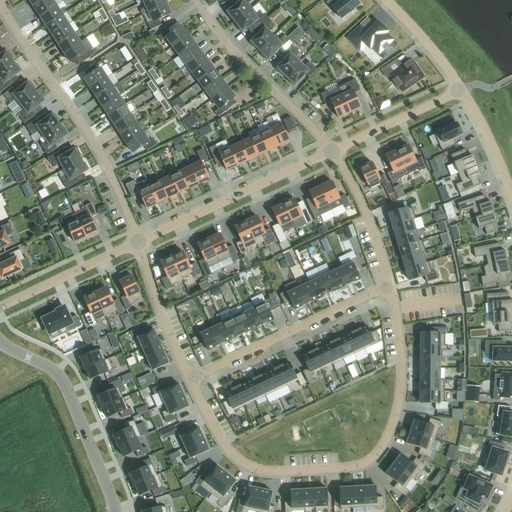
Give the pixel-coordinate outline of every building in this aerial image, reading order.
[(52,0),(46,0),(35,8),(41,17),(56,7),(52,0)] [(140,11),(143,15),(149,13),(166,5),(163,0),(149,0),(144,3),(147,8),(140,11)] [(251,0),(235,0),(239,4),(226,14),(231,20),(233,19),(235,22),(253,9),(249,4),(252,1),(251,0)] [(330,0),(326,3),(332,10),(333,9),(342,19),(350,13),(351,14),(355,11),(354,10),(360,5),(355,0),(330,0)] [(286,4),(282,8),(287,13),(291,9),(286,4)] [(151,31),(162,26),(159,20),(171,15),(166,5),(149,13),(154,23),(148,25),(151,31)] [(56,7),(41,17),(47,26),(63,16),(67,13),(64,9),(60,11),(56,7)] [(253,9),(235,22),(238,26),(236,27),(241,33),(254,23),(258,28),(269,19),(265,14),(264,15),(260,11),(257,14),(253,9)] [(118,21),(114,24),(117,29),(129,22),(127,18),(123,20),(119,14),(116,16),(118,21)] [(63,16),(47,26),(53,35),(68,25),(63,16)] [(269,19),(258,28),(262,32),(250,44),(256,50),(257,48),(260,51),(273,38),(269,33),(275,28),(271,24),(273,23),(269,19)] [(305,31),(310,26),(305,21),(300,26),(305,31)] [(360,28),(349,39),(360,50),(366,45),(370,49),(372,47),(383,58),(396,46),(385,34),(387,32),(386,31),(380,24),(379,25),(379,24),(368,35),(360,28)] [(68,25),(53,35),(59,45),(75,34),(68,25)] [(114,33),(110,26),(101,31),(105,38),(114,33)] [(173,48),(188,36),(181,27),(171,35),(167,30),(158,37),(162,42),(166,39),(173,48)] [(310,28),(306,33),(311,38),(316,33),(310,28)] [(75,34),(59,45),(65,54),(81,44),(75,34)] [(188,36),(173,48),(180,56),(195,45),(188,36)] [(276,36),(273,38),(260,51),(263,54),(262,56),(267,61),(279,50),(283,55),(292,46),(293,44),(289,40),(287,41),(284,37),(280,40),(276,36)] [(85,61),(95,55),(92,50),(93,49),(87,40),(81,44),(65,54),(71,63),(82,56),(85,61)] [(142,63),(149,58),(140,45),(134,50),(142,63)] [(195,45),(180,56),(186,65),(201,54),(195,45)] [(292,46),(283,55),(288,58),(276,70),(282,76),(283,74),(287,77),(300,63),(302,61),(297,57),(300,53),(292,46)] [(0,72),(14,63),(11,59),(13,58),(8,52),(0,57),(0,72)] [(128,53),(123,57),(128,64),(133,60),(128,53)] [(201,54),(186,65),(193,74),(208,63),(201,54)] [(402,93),(408,90),(410,88),(411,88),(418,84),(417,83),(425,78),(418,66),(415,62),(412,64),(411,62),(406,65),(405,65),(403,67),(398,60),(382,71),(387,78),(390,76),(394,81),(393,82),(398,88),(399,88),(402,93)] [(91,89),(107,78),(101,69),(106,66),(102,61),(92,67),(95,72),(85,79),(91,89)] [(300,63),(287,77),(290,80),(288,82),(294,87),(305,75),(309,79),(318,70),(309,62),(304,68),(300,63)] [(16,66),(14,63),(0,72),(0,76),(1,79),(0,79),(0,91),(1,93),(12,86),(8,81),(22,71),(17,65),(16,66)] [(208,63),(193,74),(200,83),(215,71),(208,63)] [(215,71),(200,83),(206,92),(221,80),(215,71)] [(107,78),(91,89),(97,98),(113,88),(107,78)] [(221,80),(206,92),(213,100),(228,89),(221,80)] [(339,90),(350,113),(361,108),(354,92),(360,89),(355,80),(338,88),(339,90)] [(19,107),(36,93),(33,90),(35,88),(30,82),(17,93),(13,88),(4,95),(11,104),(15,102),(19,107)] [(113,88),(97,98),(103,107),(119,97),(113,88)] [(228,89),(213,100),(220,109),(215,113),(218,118),(228,111),(224,106),(235,98),(228,89)] [(339,90),(328,95),(326,92),(320,95),(326,105),(331,103),(339,119),(350,113),(339,90)] [(36,93),(19,107),(23,112),(17,116),(25,125),(36,116),(32,111),(45,101),(40,95),(38,96),(36,93)] [(382,96),(374,99),(380,112),(392,106),(388,98),(384,100),(382,96)] [(119,97),(103,107),(109,117),(125,106),(119,97)] [(115,126),(131,115),(137,111),(131,102),(125,106),(109,117),(115,126)] [(42,138),(44,137),(60,126),(57,122),(59,121),(55,115),(41,124),(37,119),(26,127),(32,136),(38,133),(42,138)] [(131,115),(115,126),(121,135),(137,125),(131,115)] [(291,117),(283,121),(289,134),(297,130),(291,117)] [(193,127),(189,120),(184,124),(188,130),(193,127)] [(271,130),(279,147),(290,142),(281,122),(270,127),(271,130)] [(442,152),(456,145),(453,140),(462,135),(456,123),(433,134),(442,152)] [(137,125),(121,135),(127,144),(143,134),(137,125)] [(62,129),(60,126),(44,137),(48,142),(41,146),(48,156),(58,149),(54,144),(68,135),(64,128),(62,129)] [(202,129),(197,131),(200,138),(206,136),(202,129)] [(271,130),(261,134),(269,152),(279,147),(271,130)] [(143,134),(127,144),(133,154),(144,147),(147,152),(157,145),(154,140),(149,143),(143,134)] [(269,152),(261,134),(250,139),(258,156),(269,152)] [(250,139),(240,144),(248,161),(258,156),(250,139)] [(238,166),(248,161),(240,144),(230,149),(238,166)] [(214,160),(220,157),(227,171),(238,166),(230,149),(220,154),(216,146),(209,149),(214,160)] [(409,146),(397,151),(408,175),(419,170),(420,172),(426,169),(422,160),(416,162),(409,146)] [(65,170),(81,161),(79,157),(81,156),(77,149),(63,157),(60,152),(48,159),(51,164),(52,163),(55,168),(62,164),(65,170)] [(200,161),(190,165),(199,185),(210,180),(202,164),(208,161),(202,150),(196,153),(200,161)] [(459,173),(477,166),(473,156),(468,157),(465,150),(451,156),(459,173)] [(397,151),(386,157),(394,173),(388,175),(393,185),(399,182),(398,180),(408,175),(397,151)] [(434,159),(429,162),(431,168),(437,166),(434,159)] [(31,165),(27,160),(22,163),(26,169),(31,165)] [(81,161),(65,170),(68,175),(61,179),(67,189),(77,183),(74,178),(89,170),(85,163),(83,164),(81,161)] [(138,162),(133,165),(135,171),(141,168),(140,167),(138,162)] [(372,163),(360,169),(364,178),(362,179),(365,185),(367,184),(370,190),(382,184),(384,189),(390,186),(386,176),(380,179),(372,163)] [(190,165),(179,170),(189,189),(199,185),(190,165)] [(477,166),(459,173),(462,183),(456,185),(460,194),(480,186),(477,178),(481,176),(477,166)] [(26,181),(21,169),(12,173),(18,185),(26,181)] [(170,175),(169,175),(178,194),(189,189),(179,170),(170,175)] [(169,172),(158,178),(168,199),(178,194),(169,175),(170,175),(169,172)] [(148,182),(158,204),(168,199),(158,178),(148,182)] [(135,181),(126,185),(132,199),(140,195),(147,209),(158,204),(148,182),(147,180),(136,185),(135,181)] [(332,182),(321,187),(332,211),(343,206),(344,209),(350,206),(345,195),(339,198),(332,182)] [(321,216),(332,211),(321,187),(309,193),(317,208),(311,211),(316,222),(322,220),(321,216)] [(447,193),(441,195),(444,202),(450,200),(447,193)] [(394,194),(388,196),(390,202),(396,199),(394,194)] [(475,219),(494,213),(491,202),(487,203),(484,196),(458,204),(461,213),(472,209),(475,219)] [(292,222),(303,217),(307,225),(313,222),(307,211),(302,214),(295,199),(284,205),(292,222)] [(451,203),(443,205),(446,213),(453,210),(451,203)] [(87,209),(75,214),(86,237),(98,232),(91,217),(96,215),(91,204),(86,207),(87,209)] [(105,205),(98,209),(101,216),(108,213),(105,205)] [(292,222),(284,205),(272,210),(279,224),(273,228),(280,244),(287,241),(284,234),(295,228),(292,222)] [(416,219),(412,208),(389,215),(393,226),(416,219)] [(494,213),(475,219),(479,230),(485,228),(487,236),(496,233),(494,225),(498,223),(494,213)] [(63,216),(57,219),(62,230),(68,228),(75,243),(86,237),(75,214),(64,219),(63,216)] [(41,226),(50,222),(46,215),(38,220),(41,226)] [(246,222),(257,246),(264,243),(266,247),(276,242),(270,229),(265,232),(258,217),(246,222)] [(417,231),(414,220),(416,219),(393,226),(396,237),(417,231)] [(247,251),(257,246),(246,222),(235,228),(242,242),(236,244),(242,256),(248,253),(247,251)] [(0,249),(10,244),(7,238),(13,235),(11,230),(13,229),(10,223),(0,227),(0,249)] [(325,225),(317,229),(321,236),(328,232),(325,225)] [(352,225),(345,228),(349,240),(356,238),(352,225)] [(456,226),(450,228),(452,235),(458,233),(456,226)] [(422,241),(422,240),(420,241),(417,231),(396,237),(399,248),(422,241)] [(233,246),(227,249),(220,234),(209,240),(220,263),(231,258),(233,263),(240,260),(233,246)] [(327,237),(322,240),(328,253),(333,250),(327,237)] [(54,239),(47,242),(50,248),(56,245),(54,239)] [(220,263),(209,240),(198,245),(205,260),(199,262),(207,279),(213,276),(210,268),(220,263)] [(426,252),(422,241),(399,248),(403,259),(426,252)] [(499,244),(473,249),(475,258),(486,256),(488,266),(486,266),(486,267),(508,262),(505,251),(501,252),(499,244)] [(0,265),(0,274),(2,279),(24,269),(21,262),(25,260),(20,250),(9,255),(12,260),(0,265)] [(182,279),(182,278),(193,274),(195,278),(201,275),(196,264),(190,266),(183,252),(172,257),(182,279)] [(429,263),(429,262),(427,263),(424,253),(426,252),(403,259),(406,270),(429,263)] [(290,253),(284,256),(290,269),(296,266),(290,253)] [(172,257),(161,262),(168,277),(162,280),(167,291),(173,288),(172,286),(183,281),(182,278),(182,279),(172,257)] [(341,266),(350,285),(355,283),(355,282),(360,280),(357,272),(362,269),(357,259),(341,266)] [(286,262),(281,264),(284,271),(289,269),(286,262)] [(486,277),(481,278),(483,287),(498,284),(499,288),(509,287),(508,282),(506,274),(510,273),(508,262),(486,267),(484,268),(486,277)] [(406,270),(409,281),(425,276),(427,283),(439,279),(437,272),(432,273),(429,263),(406,270)] [(331,273),(339,290),(345,287),(350,285),(341,266),(330,271),(331,273)] [(320,278),(328,295),(333,293),(333,292),(339,290),(331,273),(320,278)] [(121,299),(126,310),(132,307),(131,305),(143,300),(139,291),(141,290),(139,285),(137,286),(132,276),(130,277),(129,275),(124,277),(125,279),(120,282),(126,296),(121,299)] [(320,276),(309,281),(318,300),(323,297),(328,295),(320,278),(320,276)] [(240,277),(233,280),(234,280),(236,286),(243,283),(240,277)] [(298,286),(307,305),(312,303),(312,302),(318,300),(309,281),(298,286)] [(225,286),(220,288),(222,294),(228,291),(225,286)] [(280,295),(285,306),(291,303),(295,310),(302,307),(307,305),(298,286),(280,295)] [(219,287),(211,291),(214,297),(221,293),(219,287)] [(106,288),(95,293),(106,317),(117,312),(118,316),(124,313),(119,301),(114,304),(106,288)] [(95,293),(84,299),(92,315),(85,318),(90,328),(96,325),(95,322),(106,317),(95,293)] [(208,293),(201,296),(204,301),(210,298),(208,293)] [(493,314),(511,312),(511,301),(510,301),(509,293),(487,295),(487,304),(492,304),(493,314)] [(467,309),(472,308),(470,294),(464,295),(467,309)] [(255,309),(263,326),(268,323),(274,320),(270,313),(276,310),(271,299),(254,307),(255,309)] [(184,304),(176,307),(179,314),(187,311),(184,304)] [(58,313),(44,320),(51,334),(67,327),(70,332),(82,326),(77,316),(70,319),(65,308),(58,311),(58,313)] [(245,314),(252,330),(258,328),(263,326),(255,309),(245,314)] [(233,317),(242,336),(247,333),(252,330),(245,314),(244,312),(233,317)] [(511,323),(511,312),(493,314),(494,325),(498,325),(499,333),(511,331),(511,329),(511,324),(511,323)] [(222,322),(231,340),(237,338),(242,336),(233,317),(222,322)] [(136,318),(130,321),(133,327),(139,324),(136,318)] [(129,321),(123,323),(126,330),(132,327),(129,321)] [(212,327),(220,346),(225,343),(231,340),(222,322),(212,327)] [(356,331),(365,350),(376,345),(377,347),(383,344),(377,331),(371,334),(367,326),(361,329),(356,331)] [(212,327),(200,333),(209,351),(215,348),(220,346),(212,327)] [(154,330),(135,339),(141,350),(143,349),(144,351),(160,344),(154,330)] [(486,330),(478,330),(478,338),(487,338),(486,330)] [(345,336),(354,355),(365,350),(356,331),(351,334),(345,336)] [(116,340),(114,333),(108,336),(111,342),(116,340)] [(448,346),(445,346),(445,334),(421,334),(421,346),(448,346)] [(335,341),(343,360),(354,355),(345,336),(340,339),(335,341)] [(324,346),(333,365),(343,360),(335,341),(330,344),(324,346)] [(485,341),(485,353),(491,353),(492,361),(511,359),(511,346),(499,348),(499,341),(485,341)] [(160,344),(144,351),(149,362),(165,355),(160,344)] [(313,351),(322,370),(333,365),(324,346),(319,349),(313,351)] [(443,357),(443,351),(447,351),(448,346),(421,346),(421,357),(443,357)] [(101,350),(80,358),(85,369),(109,359),(106,360),(101,350)] [(303,372),(308,383),(314,381),(311,375),(322,370),(313,351),(308,354),(302,357),(308,369),(303,372)] [(165,355),(149,362),(153,371),(169,364),(165,355)] [(440,369),(440,358),(443,358),(443,357),(421,357),(421,369),(440,369)] [(109,359),(85,369),(85,370),(86,369),(90,380),(113,370),(109,359)] [(278,368),(287,386),(298,381),(301,387),(306,384),(301,373),(296,376),(290,363),(284,365),(283,365),(278,368)] [(268,373),(277,391),(287,386),(278,368),(273,370),(268,373)] [(445,380),(440,380),(440,369),(421,369),(421,380),(445,380)] [(132,373),(122,377),(125,384),(135,380),(132,373)] [(257,378),(266,396),(277,391),(268,373),(262,375),(257,378)] [(500,382),(499,394),(494,394),(493,401),(500,401),(500,398),(511,399),(511,373),(501,373),(501,375),(495,375),(494,382),(500,382)] [(150,374),(144,377),(147,384),(153,381),(150,374)] [(350,375),(344,378),(347,384),(353,382),(350,375)] [(247,383),(255,401),(266,396),(257,378),(252,380),(247,383)] [(110,392),(97,397),(102,408),(103,407),(123,399),(124,399),(124,398),(123,399),(120,393),(125,391),(120,380),(108,386),(110,392)] [(445,392),(445,380),(421,380),(421,391),(445,392)] [(236,388),(245,406),(255,401),(247,383),(241,386),(241,385),(236,388)] [(163,385),(152,390),(155,396),(160,393),(165,404),(184,396),(179,384),(166,390),(163,385)] [(223,403),(229,417),(235,414),(234,411),(245,406),(236,388),(231,390),(225,393),(229,401),(223,403)] [(421,391),(421,403),(436,404),(436,410),(448,410),(448,403),(445,403),(445,392),(421,391)] [(478,403),(479,395),(467,394),(466,402),(478,403)] [(168,411),(163,413),(167,424),(179,419),(176,413),(189,407),(184,396),(165,404),(168,411)] [(123,399),(103,407),(103,408),(108,418),(120,413),(122,419),(134,414),(131,408),(129,409),(124,399),(123,399)] [(511,409),(498,407),(497,418),(499,418),(496,436),(511,437),(511,414),(510,414),(511,409)] [(452,420),(462,421),(464,410),(452,410),(452,420)] [(269,415),(263,418),(266,424),(272,421),(269,415)] [(236,416),(230,419),(233,425),(239,422),(236,416)] [(263,418),(258,421),(260,426),(266,424),(263,418)] [(435,440),(439,429),(440,429),(442,423),(430,419),(428,425),(415,420),(411,432),(435,440)] [(126,431),(113,436),(118,447),(119,446),(140,438),(140,436),(149,433),(144,422),(137,425),(135,420),(124,425),(126,431)] [(175,426),(168,429),(171,436),(178,433),(175,426)] [(199,428),(180,437),(185,448),(204,439),(199,428)] [(411,432),(407,444),(421,449),(418,455),(430,459),(433,452),(431,451),(435,440),(411,432)] [(140,438),(119,446),(119,447),(123,457),(136,452),(138,458),(149,453),(147,447),(144,448),(140,438)] [(204,439),(183,449),(185,448),(190,459),(185,462),(187,467),(199,462),(196,457),(209,451),(204,439)] [(488,471),(504,476),(511,454),(505,452),(507,446),(492,443),(489,453),(494,454),(488,471)] [(415,481),(426,466),(417,459),(413,463),(401,455),(394,465),(415,481)] [(142,469),(130,474),(134,485),(158,475),(157,475),(151,459),(140,464),(142,469)] [(453,463),(450,469),(457,472),(460,466),(453,463)] [(394,465),(386,475),(398,483),(394,488),(404,496),(408,491),(405,488),(412,479),(415,481),(394,465)] [(203,473),(195,483),(200,487),(201,486),(211,494),(227,474),(217,466),(208,477),(203,473)] [(192,474),(186,478),(190,483),(196,479),(192,474)] [(227,474),(211,494),(220,501),(218,504),(223,508),(232,497),(228,493),(236,482),(227,474)] [(158,475),(134,485),(134,486),(135,485),(140,496),(152,491),(154,496),(165,492),(158,475)] [(467,499),(463,505),(473,511),(477,511),(482,506),(478,503),(480,498),(483,499),(483,498),(486,499),(487,498),(488,499),(491,492),(490,491),(492,487),(469,477),(464,489),(469,491),(466,498),(467,499)] [(365,508),(377,507),(378,510),(384,510),(383,498),(377,498),(376,486),(364,487),(365,508)] [(240,500),(236,511),(248,511),(249,511),(254,511),(255,511),(261,490),(249,487),(246,501),(240,500)] [(353,508),(365,508),(364,487),(352,488),(353,508)] [(353,508),(352,488),(340,488),(341,509),(353,508)] [(316,510),(329,510),(327,489),(315,490),(316,510)] [(261,490),(255,511),(275,511),(276,508),(270,506),(273,492),(261,490)] [(304,511),(303,490),(291,491),(291,503),(285,503),(285,511),(291,511),(292,511),(304,511)] [(304,511),(305,511),(305,509),(316,508),(316,510),(315,490),(303,490),(304,511)] [(406,496),(399,506),(404,510),(412,501),(406,496)] [(446,496),(443,501),(451,507),(455,502),(446,496)]
